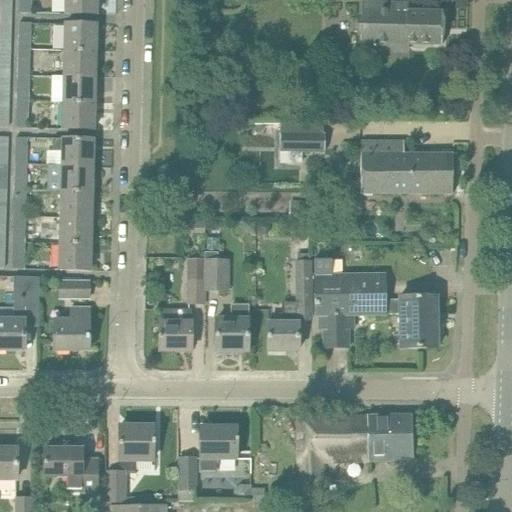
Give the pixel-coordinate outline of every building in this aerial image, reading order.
[(0,0),(0,23),(10,23),(10,0),(0,0)] [(31,0),(20,0),(20,13),(31,13),(31,0)] [(96,0),(63,0),(63,14),(96,15),(96,0)] [(358,18),(357,38),(363,38),(363,49),(392,49),(392,44),(411,45),(414,48),(422,49),(425,45),(442,45),(443,12),(423,11),(393,11),(393,5),(364,4),(364,18),(358,18)] [(18,48),(29,49),(30,21),(19,20),(18,48)] [(0,23),(0,27),(0,49),(10,49),(10,23),(0,23)] [(63,24),(62,50),(95,51),(96,25),(63,24)] [(18,48),(17,76),(29,76),(29,49),(18,48)] [(0,49),(0,75),(9,76),(10,49),(0,49)] [(95,51),(62,50),(61,77),(95,78),(95,51)] [(9,76),(0,75),(0,101),(8,102),(9,76)] [(29,76),(17,76),(17,102),(28,102),(37,102),(38,76),(29,76)] [(95,78),(61,77),(61,103),(94,104),(95,78)] [(8,102),(0,101),(0,126),(8,127),(8,102)] [(28,102),(17,102),(16,128),(27,128),(28,102)] [(94,104),(61,103),(60,129),(93,130),(94,104)] [(281,125),(281,163),(302,163),(302,151),(322,151),(322,125),(281,125)] [(16,136),(15,164),(25,164),(26,137),(16,136)] [(453,155),(433,155),(401,155),(401,138),(360,137),(359,193),(452,194),(453,155)] [(59,166),(92,166),(93,140),(60,139),(59,166)] [(15,164),(14,189),(25,190),(25,164),(15,164)] [(92,166),(59,166),(58,192),(92,193),(92,166)] [(14,189),(14,217),(24,217),(25,190),(14,189)] [(92,193),(58,192),(58,218),(91,219),(92,193)] [(290,204),(289,219),(310,220),(311,206),(290,204)] [(14,217),(13,242),(23,243),(24,217),(14,217)] [(91,219),(58,218),(57,245),(90,245),(91,219)] [(260,222),(257,226),(257,231),(260,235),(266,235),(269,231),(270,226),(266,222),(260,222)] [(23,243),(13,242),(12,268),(23,268),(23,243)] [(90,245),(57,245),(56,271),(90,271),(90,245)] [(204,292),(204,259),(187,259),(187,303),(204,303),(204,292)] [(226,259),(204,259),(204,292),(226,292),(226,259)] [(331,260),(314,261),(315,317),(319,316),(319,330),(323,330),(323,348),(348,348),(348,329),(352,329),(352,316),(404,315),(404,349),(437,349),(436,297),(399,298),(399,300),(384,300),(384,275),(331,276),(331,260)] [(311,262),(298,262),(298,302),(311,302),(311,262)] [(12,321),(0,321),(0,351),(24,351),(25,321),(39,321),(39,301),(39,280),(13,279),(13,301),(12,321)] [(59,286),(59,299),(89,299),(89,286),(59,286)] [(298,302),(298,310),(281,310),(281,324),(268,324),(268,352),(298,352),(298,321),(311,321),(311,302),(298,302)] [(216,321),(216,332),(216,352),(247,352),(247,326),(245,326),(245,307),(230,307),(230,321),(216,321)] [(89,308),(70,308),(70,321),(54,321),(54,351),(88,351),(89,308)] [(158,336),(158,339),(160,339),(160,351),(191,351),(191,310),(176,310),(160,310),(160,323),(160,336),(158,336)] [(298,482),(322,481),(322,463),(369,463),(413,459),(411,416),(368,416),(368,417),(297,418),(297,449),(298,482)] [(107,473),(107,493),(107,497),(107,503),(123,503),(123,474),(135,474),(135,462),(154,462),(154,444),(154,440),(153,440),(152,427),(119,427),(119,473),(107,473)] [(238,459),(238,443),(237,439),(236,439),(236,428),(200,428),(200,472),(214,472),(214,459),(238,459)] [(0,449),(0,480),(16,481),(16,450),(0,449)] [(67,492),(95,492),(97,492),(97,461),(82,461),(82,450),(44,450),(44,478),(67,478),(67,492)] [(180,454),(179,499),(194,500),(195,455),(180,454)] [(263,489),(251,489),(251,503),(263,503),(263,489)] [(30,511),(30,496),(15,496),(15,511),(30,511)] [(107,497),(92,497),(92,508),(92,511),(106,511),(107,503),(107,497)]
